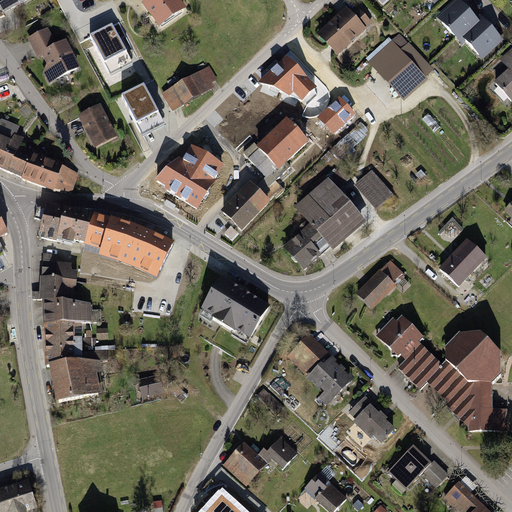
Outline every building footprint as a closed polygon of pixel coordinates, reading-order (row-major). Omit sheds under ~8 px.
[(0,0),(0,13),(2,16),(33,0),(0,0)] [(180,0),(148,0),(143,4),(159,30),(187,11),(180,0)] [(477,19),(459,0),(455,0),(436,18),(462,46),(465,43),(483,61),(505,41),(481,16),(477,19)] [(346,8),(315,36),(335,59),(372,25),(359,11),(353,16),(346,8)] [(112,27),(91,37),(105,64),(125,53),(112,27)] [(49,29),(27,40),(50,84),(80,69),(66,42),(57,46),(49,29)] [(393,42),(369,64),(405,103),(429,82),(427,80),(435,72),(410,44),(402,51),(393,42)] [(509,71),(494,84),(511,103),(511,102),(511,49),(500,60),(509,71)] [(218,81),(210,67),(161,95),(172,114),(214,90),(211,85),(218,81)] [(144,88),(124,99),(137,125),(158,115),(144,88)] [(353,118),(338,102),(319,120),(335,136),(353,118)] [(100,106),(77,117),(93,150),(116,138),(100,106)] [(19,128),(0,120),(0,169),(54,193),(74,194),(80,175),(19,149),(23,141),(14,138),(19,128)] [(307,145),(285,122),(254,150),(276,173),(307,145)] [(330,179),(340,190),(349,181),(339,170),(330,179)] [(394,197),(373,174),(355,190),(376,213),(394,197)] [(366,227),(327,183),(296,210),(312,228),(285,251),(305,274),(322,258),(313,248),(320,242),(332,256),(366,227)] [(270,206),(249,185),(219,215),(240,236),(270,206)] [(152,231),(45,206),(38,239),(72,246),(73,243),(110,252),(110,256),(144,264),(152,231)] [(487,261),(467,240),(438,269),(459,289),(487,261)] [(59,255),(45,253),(40,301),(44,301),(45,306),(75,305),(77,274),(71,273),(72,266),(58,264),(59,255)] [(402,277),(389,263),(354,296),(372,314),(397,290),(393,286),(402,277)] [(249,342),(269,308),(220,280),(200,314),(249,342)] [(91,305),(45,306),(47,366),(73,366),(72,326),(91,326),(91,305)] [(397,324),(394,320),(376,337),(402,364),(425,342),(402,319),(397,324)] [(444,367),(423,347),(399,368),(421,392),(427,387),(447,405),(445,409),(467,428),(466,434),(509,435),(507,412),(492,412),(493,388),(502,378),(501,358),(478,335),(457,336),(444,351),(444,367)] [(329,358),(309,338),(289,358),(308,378),(329,358)] [(73,366),(49,369),(55,405),(100,397),(96,378),(104,376),(102,365),(111,364),(109,352),(83,356),(85,363),(73,366)] [(332,356),(307,380),(331,405),(356,381),(332,356)] [(140,381),(145,396),(151,394),(149,386),(157,383),(155,377),(140,381)] [(376,407),(366,398),(350,414),(357,421),(354,424),(378,448),(396,429),(374,409),(376,407)] [(298,456),(281,440),(268,454),(264,451),(258,458),(267,467),(272,462),(282,471),(298,456)] [(246,446),(226,465),(248,486),(267,467),(258,458),(246,446)] [(432,465),(413,448),(389,474),(409,493),(424,478),(437,490),(449,477),(435,463),(432,465)] [(336,511),(347,500),(321,476),(305,494),(324,511),(336,511)] [(0,511),(36,511),(27,483),(0,491),(0,511)] [(489,511),(460,484),(445,501),(456,511),(489,511)]
